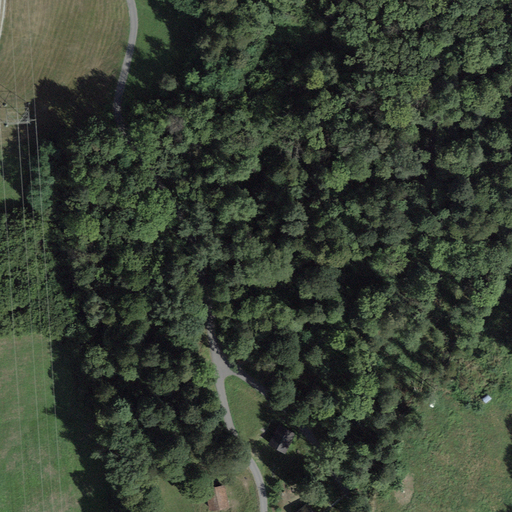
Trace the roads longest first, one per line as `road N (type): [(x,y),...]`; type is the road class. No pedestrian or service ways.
road 1 (track): [(220,371),(196,243),(118,121),(131,0)]
road 2 (unclassified): [(263,511),(258,477),(218,397),(225,370),(270,395),(311,432),(345,511)]
